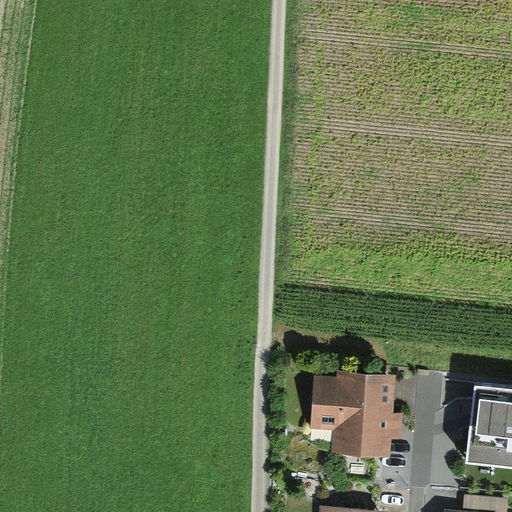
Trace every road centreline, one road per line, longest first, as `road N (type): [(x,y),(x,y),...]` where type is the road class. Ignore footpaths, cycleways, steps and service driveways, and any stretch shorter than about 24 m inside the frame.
road 1 (track): [(261,511),(279,0)]
road 2 (residential): [(416,511),(428,375)]
